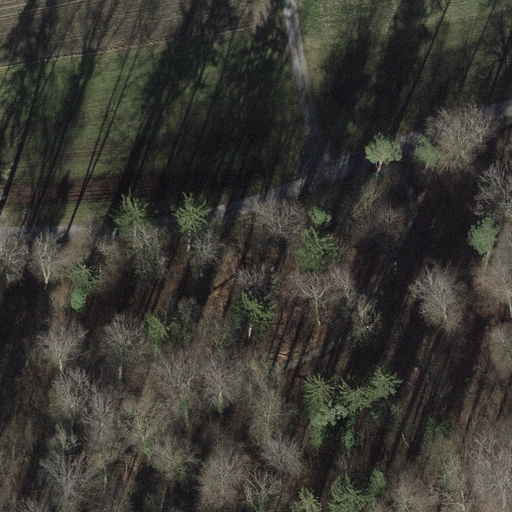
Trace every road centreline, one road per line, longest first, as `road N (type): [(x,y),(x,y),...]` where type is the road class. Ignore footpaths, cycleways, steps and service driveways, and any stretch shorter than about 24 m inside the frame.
road 1 (unclassified): [(511,108),(229,213),(152,227),(0,233)]
road 2 (track): [(288,0),(326,176)]
